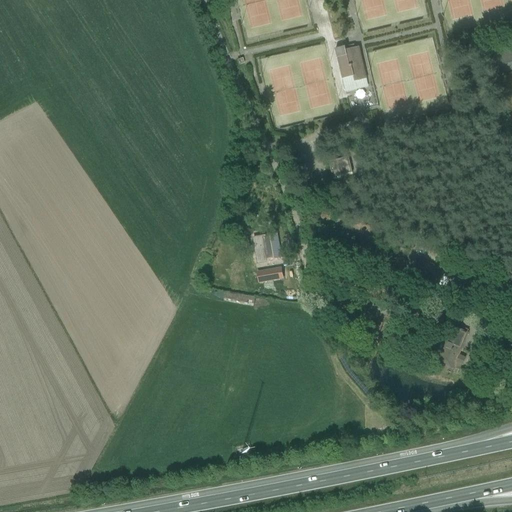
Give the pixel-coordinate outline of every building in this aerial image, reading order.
[(345,47),(335,49),(342,79),(345,93),(368,87),(366,79),(365,79),(364,74),(365,74),(365,73),(364,74),(363,69),(364,69),(364,68),(363,68),(362,64),(363,63),(359,47),(352,49),(352,48),(346,49),(345,47)] [(511,47),(493,52),(498,73),(499,73),(498,72),(511,68),(511,47)] [(332,178),(352,173),(348,157),(328,162),(332,178)] [(326,200),(333,199),(331,191),(324,193),(326,200)] [(277,234),(263,236),(265,248),(267,260),(281,258),(277,234)] [(248,238),(235,240),(236,248),(249,246),(248,238)] [(411,273),(437,284),(443,270),(417,259),(411,273)] [(281,269),(263,272),(265,282),(282,279),(281,269)] [(475,300),(480,286),(461,278),(455,292),(475,300)] [(496,317),(500,307),(493,304),(494,303),(482,298),(477,310),(496,317)] [(452,327),(437,363),(452,369),(453,367),(459,370),(461,365),(462,366),(465,358),(458,355),(468,331),(459,327),(458,329),(452,327)] [(479,378),(483,368),(474,364),(470,374),(479,378)] [(249,442),(234,446),(237,459),(252,455),(249,442)]
